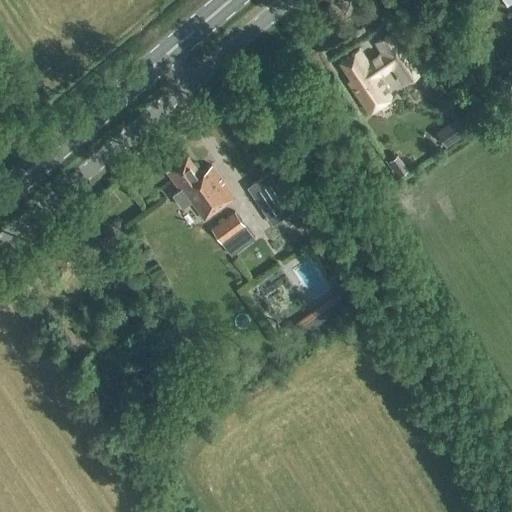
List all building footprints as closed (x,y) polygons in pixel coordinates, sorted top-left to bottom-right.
[(359,48),(340,61),(352,79),(348,81),(367,109),(367,111),(390,95),(376,75),(391,65),(402,82),(421,70),(394,30),(376,42),(383,52),(368,62),(359,48)] [(436,134),(445,148),(465,134),(457,121),(436,134)] [(190,201),(204,220),(234,197),(211,165),(200,173),(187,155),(165,171),(179,189),(172,194),(182,208),(190,201)] [(256,239),(246,225),(236,211),(212,228),(233,256),(256,239)] [(328,251),(314,260),(332,287),(346,278),(328,251)] [(286,333),(291,340),(293,343),(345,308),(337,297),(286,333)]
